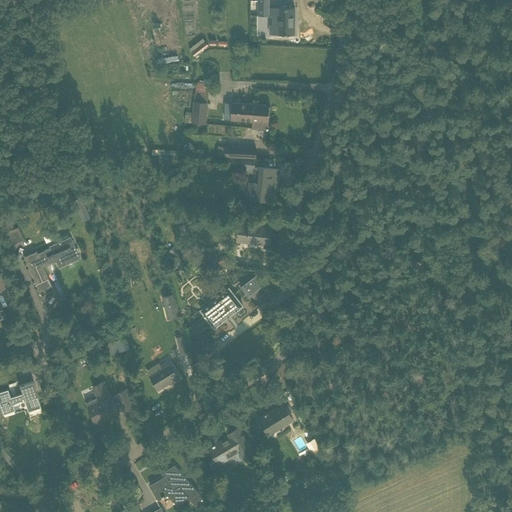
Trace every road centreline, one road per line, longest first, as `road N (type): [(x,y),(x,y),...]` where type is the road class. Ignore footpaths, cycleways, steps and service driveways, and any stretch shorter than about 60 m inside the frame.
road 1 (residential): [(93,481),(257,374),(287,343),(320,111),(353,23)]
road 2 (residential): [(93,481),(31,348),(0,357)]
